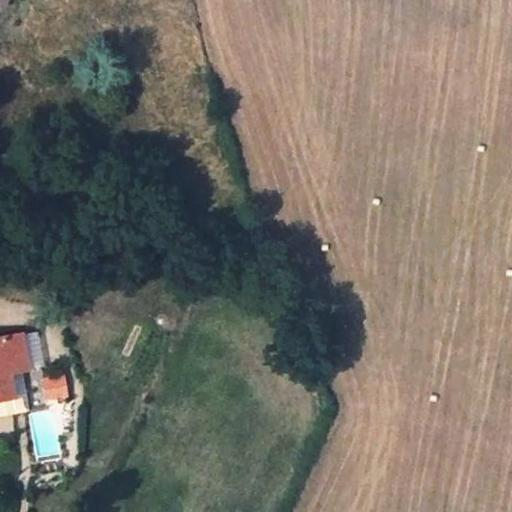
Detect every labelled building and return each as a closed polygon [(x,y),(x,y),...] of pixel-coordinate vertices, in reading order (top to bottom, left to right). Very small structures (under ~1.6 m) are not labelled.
[(37,332),(22,335),(28,369),(42,366),(37,332)] [(0,400),(12,398),(7,373),(19,370),(28,369),(22,335),(0,339),(0,400)] [(0,400),(0,415),(27,410),(19,370),(7,373),(12,398),(0,400)] [(55,377),(45,379),(49,398),(59,396),(55,377)] [(45,379),(36,381),(40,400),(49,398),(45,379)]
